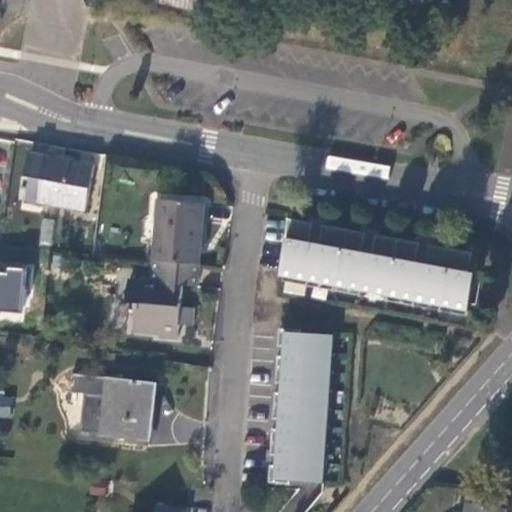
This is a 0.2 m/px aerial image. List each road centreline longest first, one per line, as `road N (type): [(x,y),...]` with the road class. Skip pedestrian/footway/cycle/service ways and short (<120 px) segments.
road 1 (residential): [(258,154),(228,511)]
road 2 (residential): [(258,154),(0,100)]
road 3 (residential): [(511,207),(258,154)]
road 4 (residential): [(511,352),(364,511)]
